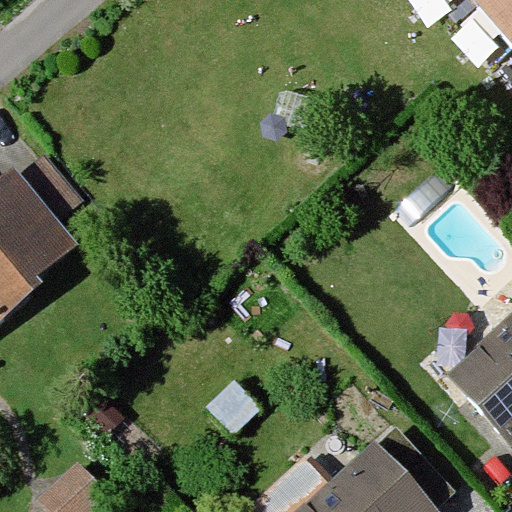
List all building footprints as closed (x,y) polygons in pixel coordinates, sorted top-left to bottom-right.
[(511,0),(440,0),(511,81),(511,0)] [(0,326),(76,258),(0,174),(0,326)] [(511,438),(511,302),(427,387),(496,455),(511,438)] [(428,511),(364,448),(300,511),(428,511)] [(101,511),(109,505),(76,471),(35,511),(36,511),(101,511)]
